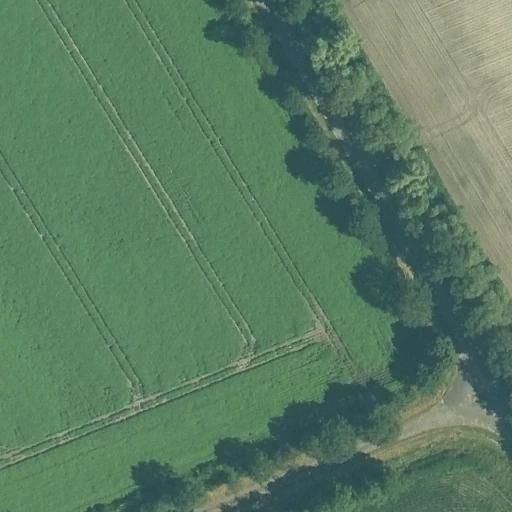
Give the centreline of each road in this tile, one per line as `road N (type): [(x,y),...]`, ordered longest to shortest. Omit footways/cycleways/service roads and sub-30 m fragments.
road 1 (residential): [(266,0),(484,390)]
road 2 (residential): [(484,390),(180,511)]
